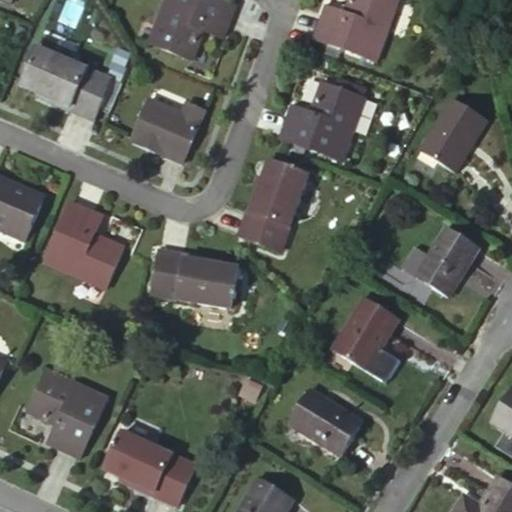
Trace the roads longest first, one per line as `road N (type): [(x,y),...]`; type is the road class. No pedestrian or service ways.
road 1 (residential): [(290,0),(216,197),(192,212),(0,132)]
road 2 (residential): [(511,322),(385,511)]
